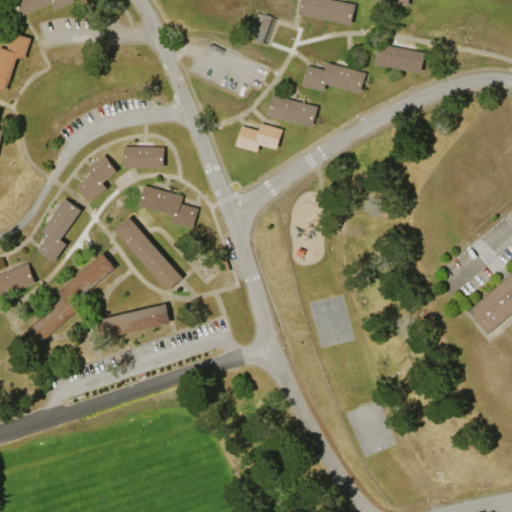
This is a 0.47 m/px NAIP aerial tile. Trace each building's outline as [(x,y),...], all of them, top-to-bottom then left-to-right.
[(11,0),(74,0),(54,9),(51,2),(19,16),(11,0)] [(301,0),(339,0),(355,3),(351,24),(299,13),(301,0)] [(16,56),(5,90),(0,88),(0,46),(5,48),(11,31),(30,38),(24,59),(16,56)] [(421,72),(375,63),(379,43),(425,52),(421,72)] [(327,61),(366,72),(360,92),(326,83),(324,91),(302,84),(307,64),(325,69),(327,61)] [(273,94),(318,106),(313,126),(267,114),(273,94)] [(261,122),(283,129),(277,149),(259,144),(257,151),(236,145),(242,125),(259,130),(261,122)] [(124,146),(164,147),(164,167),(124,166),(124,146)] [(86,168),(105,154),(117,171),(102,181),(107,188),(89,201),(77,184),(91,174),(86,168)] [(144,185),(183,195),(181,203),(198,207),(193,228),(171,222),(173,214),(139,205),(144,185)] [(41,231),(65,198),(82,210),(61,239),(67,244),(53,262),(37,250),(48,236),(41,231)] [(168,290),(114,229),(128,217),(183,277),(168,290)] [(58,291),(103,252),(116,267),(85,295),(90,300),(44,341),(30,325),(63,296),(58,291)] [(0,273),(28,262),(35,281),(0,295),(0,273)] [(511,313),(488,334),(468,311),(511,272),(511,313)] [(102,319),(166,303),(171,322),(107,338),(102,319)]
